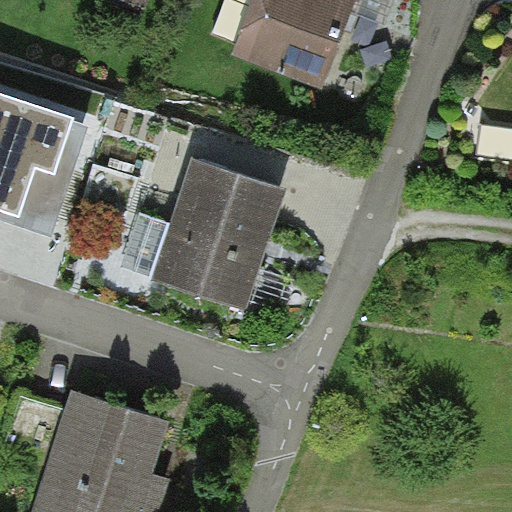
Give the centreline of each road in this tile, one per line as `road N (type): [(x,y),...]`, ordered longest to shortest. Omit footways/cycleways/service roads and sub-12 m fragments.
road 1 (residential): [(444,0),(293,398)]
road 2 (residential): [(293,398),(0,300)]
road 3 (residential): [(293,398),(248,511)]
